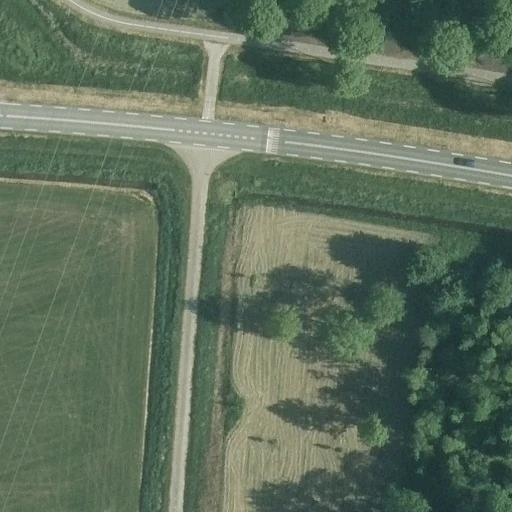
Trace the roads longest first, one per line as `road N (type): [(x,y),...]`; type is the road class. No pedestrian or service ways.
road 1 (unclassified): [(174,511),(204,134)]
road 2 (secondary): [(204,134),(511,177)]
road 3 (secondary): [(0,118),(204,134)]
